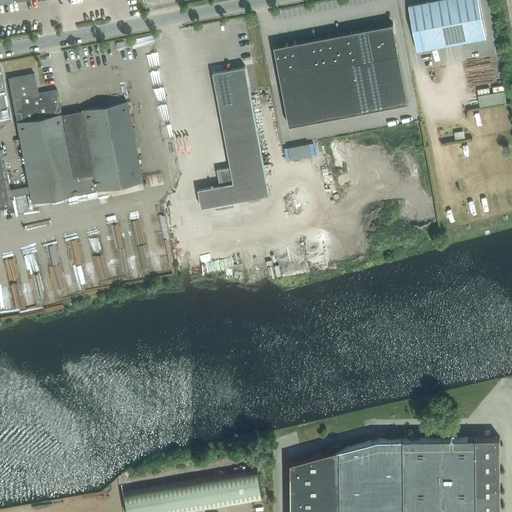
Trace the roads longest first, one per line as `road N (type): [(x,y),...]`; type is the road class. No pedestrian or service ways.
road 1 (unclassified): [(0,51),(271,0)]
road 2 (unknown): [(416,69),(498,41),(488,0)]
